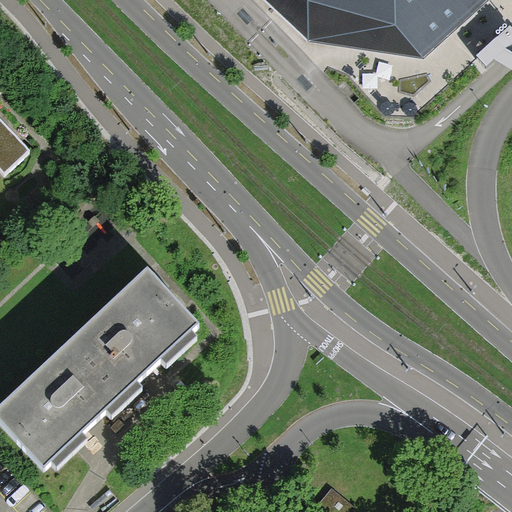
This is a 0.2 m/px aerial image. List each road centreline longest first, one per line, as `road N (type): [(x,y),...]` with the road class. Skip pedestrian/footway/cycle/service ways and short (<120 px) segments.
road 1 (primary): [(44,0),(367,325),(511,422)]
road 2 (primary): [(511,347),(129,0)]
